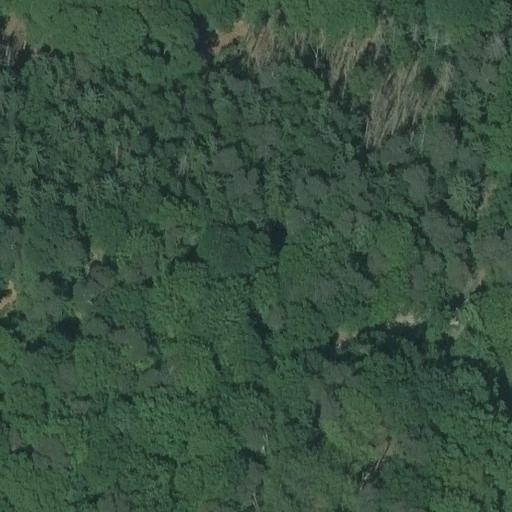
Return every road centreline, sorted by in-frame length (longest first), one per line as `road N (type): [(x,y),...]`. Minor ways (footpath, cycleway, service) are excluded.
road 1 (track): [(97,511),(251,402),(347,347),(453,311),(511,303)]
road 2 (track): [(333,511),(421,402)]
